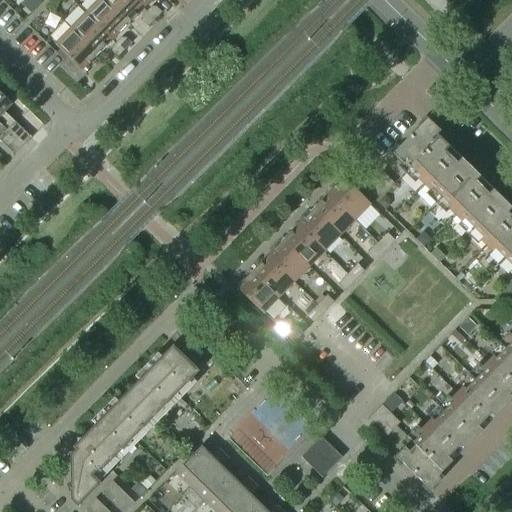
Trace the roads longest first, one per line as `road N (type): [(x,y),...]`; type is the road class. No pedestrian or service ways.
road 1 (residential): [(417,511),(196,292)]
road 2 (residential): [(5,483),(196,292)]
road 3 (residential): [(72,125),(93,118),(204,0)]
road 4 (residential): [(424,511),(511,421)]
road 5 (residential): [(439,59),(353,143)]
